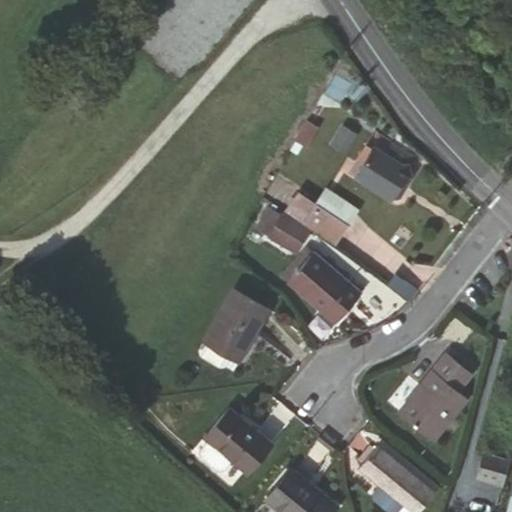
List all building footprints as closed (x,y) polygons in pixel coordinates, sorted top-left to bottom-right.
[(355,89),(340,75),(324,93),(338,106),(355,89)] [(351,155),(359,133),(339,126),(332,149),(351,155)] [(349,172),(391,197),(403,178),(409,177),(408,170),(416,158),(374,132),(349,172)] [(300,193),(287,212),(302,222),(306,225),(318,206),(300,193)] [(318,206),(306,225),(328,240),(335,244),(347,226),(318,206)] [(270,208),(259,227),(298,250),(310,230),(270,208)] [(336,320),(364,288),(317,246),(289,277),(336,320)] [(238,350),(245,355),(275,306),(243,285),(211,334),(212,334),(238,350)] [(238,350),(212,334),(207,341),(210,349),(231,361),(238,350)] [(238,366),(245,355),(238,350),(231,361),(238,366)] [(453,355),(439,372),(463,393),(478,377),(453,355)] [(463,393),(439,372),(403,412),(434,439),(469,399),(463,393)] [(271,438),(227,404),(203,434),(247,468),(271,438)] [(381,444),(362,466),(413,511),(417,511),(435,491),(381,444)] [(502,487),(506,473),(510,460),(482,452),(475,478),(502,487)] [(293,464),(268,495),(289,511),(326,511),(337,499),(293,464)]
